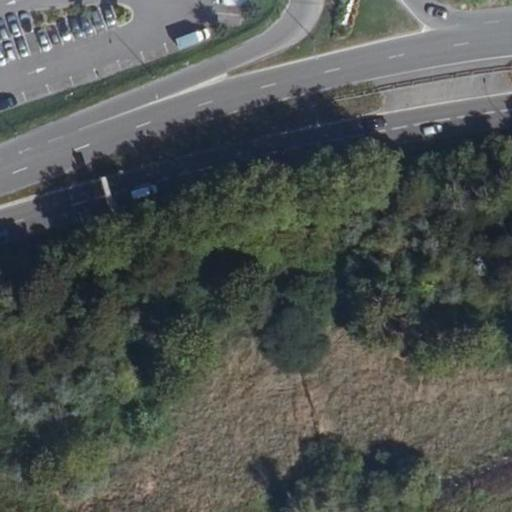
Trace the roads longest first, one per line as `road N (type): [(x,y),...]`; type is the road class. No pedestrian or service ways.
road 1 (secondary): [(511,39),(292,78),(0,178)]
road 2 (secondary): [(0,229),(189,174),(511,109)]
road 3 (secondary): [(307,0),(293,29),(84,117),(0,172)]
